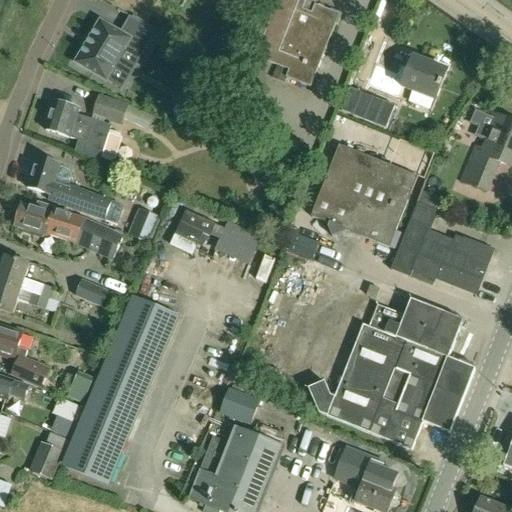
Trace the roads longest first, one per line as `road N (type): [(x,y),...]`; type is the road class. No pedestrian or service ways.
road 1 (unclassified): [(433,511),(511,313)]
road 2 (residential): [(0,158),(14,99),(58,0)]
